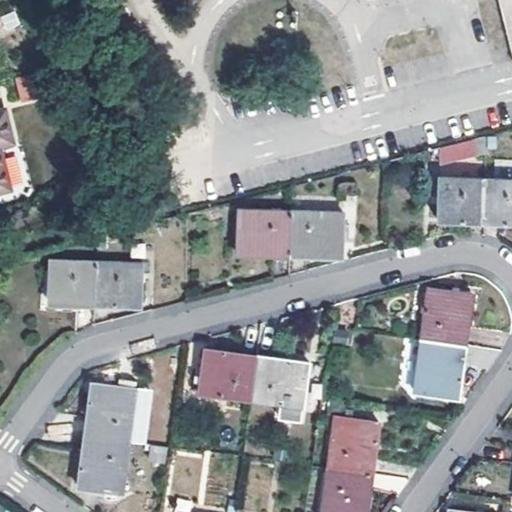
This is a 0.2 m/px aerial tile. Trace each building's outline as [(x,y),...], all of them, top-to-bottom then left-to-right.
[(478,0),(485,23),(499,19),(493,0),(478,0)] [(511,0),(497,0),(511,60),(511,0)] [(37,98),(35,75),(16,77),(18,100),(37,98)] [(0,188),(12,186),(1,142),(15,138),(7,106),(0,108),(0,188)] [(438,162),(484,156),(481,139),(436,145),(438,162)] [(485,176),(441,174),(439,216),(483,218),(485,176)] [(511,177),(485,176),(483,218),(511,218),(511,177)] [(291,252),(292,208),(238,207),(237,251),(291,252)] [(291,252),(343,252),(343,208),(292,208),(291,252)] [(94,304),(95,262),(51,261),(50,303),(94,304)] [(143,305),(144,263),(95,262),(94,304),(143,305)] [(428,285),(421,337),(466,342),(472,291),(428,285)] [(415,388),(460,393),(466,342),(421,337),(415,388)] [(200,391),(252,398),(258,355),(206,348),(200,391)] [(309,363),(258,355),(252,398),(282,403),(280,417),(301,420),(303,406),(309,363)] [(94,383),(87,435),(127,441),(133,388),(94,383)] [(330,468),(372,474),(379,419),(338,413),(330,468)] [(121,492),(127,441),(87,435),(79,487),(121,492)] [(366,511),(372,474),(330,468),(324,511),(366,511)]
